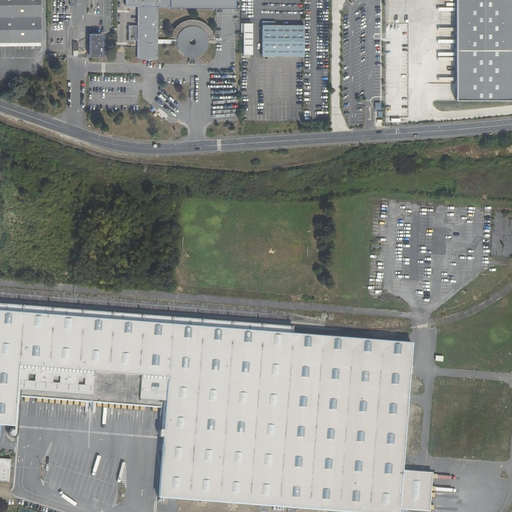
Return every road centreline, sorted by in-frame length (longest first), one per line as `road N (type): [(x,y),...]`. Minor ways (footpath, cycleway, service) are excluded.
road 1 (unclassified): [(0,106),(149,149),(511,124)]
road 2 (unknown): [(36,447),(64,436),(125,454),(133,468),(125,511)]
